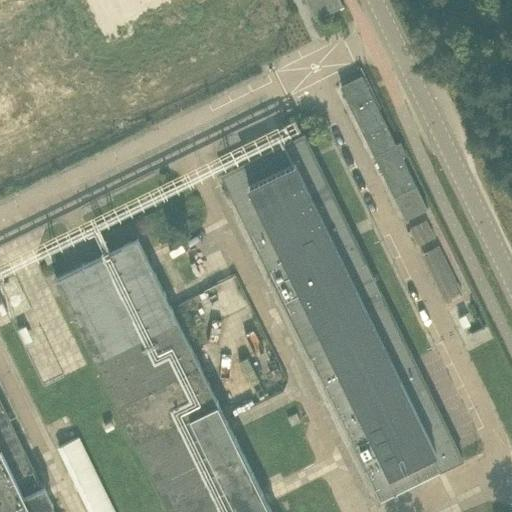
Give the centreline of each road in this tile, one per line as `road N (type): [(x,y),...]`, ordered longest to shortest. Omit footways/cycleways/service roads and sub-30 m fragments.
road 1 (unknown): [(508,465),(318,76)]
road 2 (unknown): [(362,511),(190,141)]
road 3 (tertiary): [(511,287),(373,0)]
road 4 (unknown): [(0,236),(190,141)]
road 5 (unknown): [(0,336),(84,511)]
road 6 (unknown): [(318,76),(190,141)]
